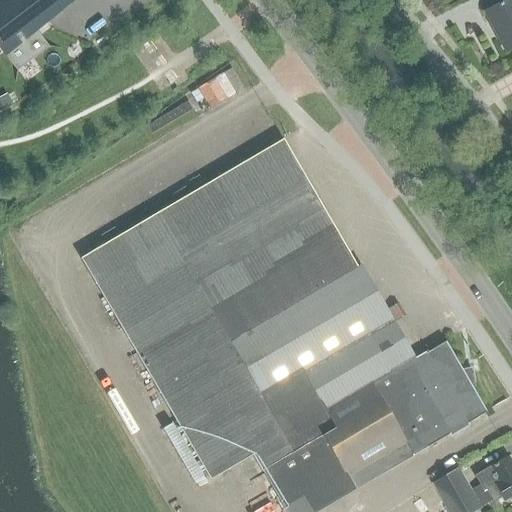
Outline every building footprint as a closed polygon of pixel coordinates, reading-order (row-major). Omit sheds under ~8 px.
[(2,0),(0,2),(0,50),(16,71),(14,83),(15,83),(17,71),(47,47),(59,49),(60,48),(47,46),(33,28),(69,0),(2,0)] [(511,0),(505,0),(483,12),(504,52),(511,47),(511,0)] [(211,108),(245,88),(234,68),(199,87),(211,108)] [(281,140),(78,258),(155,387),(209,481),(251,456),(260,472),(261,472),(284,511),(315,511),(412,455),(412,456),(427,447),(484,413),(470,388),(472,386),(470,372),(465,373),(462,375),(459,369),(444,343),(446,342),(445,341),(414,359),(360,268),(359,265),(355,267),(311,192),(281,140)] [(482,492),(485,490),(492,502),(500,498),(502,501),(511,495),(511,465),(507,456),(473,476),(482,492)] [(473,511),(480,509),(458,468),(430,484),(445,511),(473,511)]
